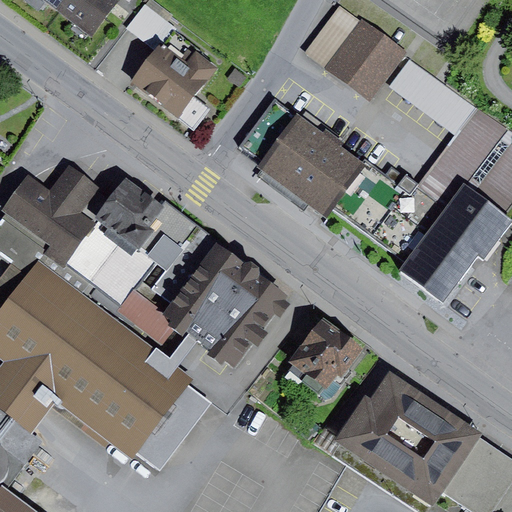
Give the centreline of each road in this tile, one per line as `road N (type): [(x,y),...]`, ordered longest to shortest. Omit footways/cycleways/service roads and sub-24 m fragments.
road 1 (primary): [(511,416),(202,187)]
road 2 (primary): [(202,187),(0,36)]
road 3 (residential): [(312,0),(202,187)]
